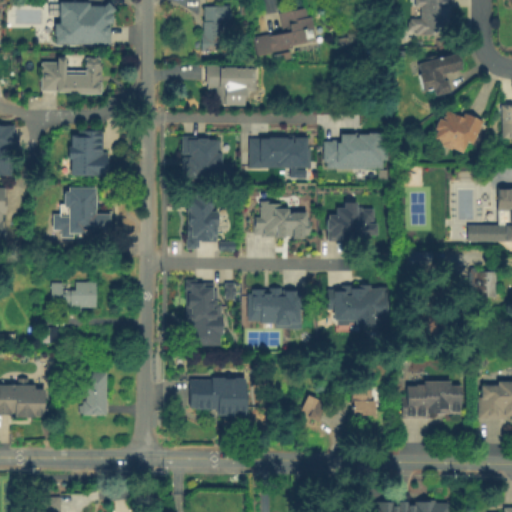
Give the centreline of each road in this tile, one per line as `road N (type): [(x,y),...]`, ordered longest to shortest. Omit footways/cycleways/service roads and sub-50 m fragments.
road 1 (tertiary): [(0,455),(511,462)]
road 2 (residential): [(147,46),(142,456)]
road 3 (residential): [(146,97),(125,98),(92,117),(23,116)]
